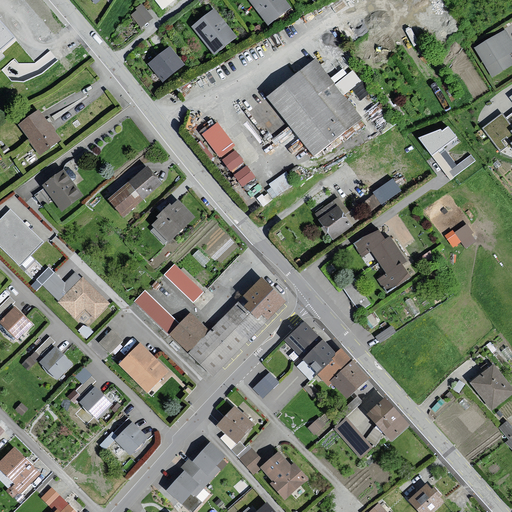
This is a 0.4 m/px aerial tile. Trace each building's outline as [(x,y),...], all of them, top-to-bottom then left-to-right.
[(174,0),(149,0),(160,13),(175,2),(174,0)] [(281,0),(244,0),(266,29),(289,10),(281,0)] [(137,10),(130,16),(141,29),(154,19),(142,3),(136,8),(137,10)] [(235,39),(212,10),(189,27),(212,58),(235,39)] [(2,52),(17,40),(0,19),(0,60),(5,56),(2,52)] [(511,44),(504,31),(476,48),(492,76),(511,64),(511,60),(507,53),(511,49),(511,44)] [(168,48),(146,65),(160,85),(182,69),(168,48)] [(314,60),(263,100),(311,157),(361,120),(314,60)] [(41,109),(19,124),(40,155),(62,139),(41,109)] [(502,114),(484,128),(500,150),(511,142),(511,127),(506,120),(502,114)] [(418,138),(432,156),(456,137),(448,127),(443,131),(441,129),(418,138)] [(234,152),(220,162),(240,192),(255,182),(234,152)] [(161,184),(144,165),(106,200),(121,218),(161,184)] [(62,170),(39,186),(60,212),(82,197),(62,170)] [(266,185),(274,196),(293,183),(285,172),(266,185)] [(402,191),(393,178),(374,191),(375,193),(382,203),(383,204),(402,191)] [(373,210),(382,203),(375,193),(366,200),(373,210)] [(337,198),(313,214),(330,242),(357,223),(337,198)] [(148,228),(165,243),(191,218),(175,200),(167,207),(166,205),(152,218),(154,220),(148,228)] [(11,209),(0,219),(0,246),(20,266),(44,242),(11,209)] [(462,241),(466,246),(478,238),(467,221),(446,235),(453,247),(462,241)] [(360,243),(356,245),(362,255),(371,250),(386,274),(379,279),(387,291),(410,277),(404,268),(401,264),(405,261),(390,238),(385,241),(382,237),(378,231),(360,243)] [(193,302),(204,291),(176,261),(165,272),(193,302)] [(49,267),(36,279),(42,285),(54,272),(49,267)] [(81,277),(57,303),(74,319),(83,309),(93,320),(107,304),(81,277)] [(282,302),(257,277),(207,331),(187,313),(177,324),(167,335),(211,376),(282,302)] [(354,280),(343,288),(357,307),(359,311),(371,303),(354,280)] [(133,302),(167,335),(177,324),(144,292),(133,302)] [(15,306),(0,321),(0,322),(17,340),(33,324),(15,306)] [(318,373),(329,385),(332,382),(347,397),(368,378),(353,362),(342,350),(336,355),(322,340),(305,322),(286,340),(304,358),(306,361),(318,373)] [(393,324),(376,333),(380,340),(396,331),(393,324)] [(112,330),(99,343),(110,354),(123,341),(112,330)] [(169,370),(140,342),(119,364),(148,392),(169,370)] [(55,346),(39,362),(57,380),(73,364),(55,346)] [(511,392),(490,365),(467,384),(489,413),(511,394),(511,392)] [(84,366),(75,375),(85,384),(94,375),(84,366)] [(253,386),(263,397),(280,381),(270,370),(253,386)] [(93,379),(81,392),(78,389),(72,395),(78,402),(97,382),(93,379)] [(96,387),(80,402),(97,419),(112,403),(96,387)] [(382,398),(364,416),(388,444),(407,427),(382,398)] [(231,408),(214,426),(233,445),(252,426),(231,408)] [(309,425),(314,432),(323,426),(318,419),(309,425)] [(343,419),(330,430),(359,460),(370,448),(343,419)] [(511,443),(511,424),(508,419),(498,426),(511,443)] [(129,424),(111,440),(127,455),(144,438),(129,424)] [(196,455),(189,462),(205,476),(212,467),(221,456),(208,444),(196,455)] [(12,448),(0,460),(0,474),(12,486),(8,489),(18,496),(39,475),(12,448)] [(217,470),(212,467),(205,476),(189,462),(196,455),(193,453),(179,467),(181,470),(197,485),(188,494),(195,498),(217,470)] [(275,453),(257,469),(269,482),(266,485),(282,500),(304,479),(275,453)] [(197,485),(181,470),(163,491),(178,504),(188,494),(197,485)] [(425,484),(407,502),(416,511),(433,511),(441,505),(425,484)] [(40,500),(52,511),(53,511),(54,511),(55,511),(73,511),(50,489),(40,500)]
